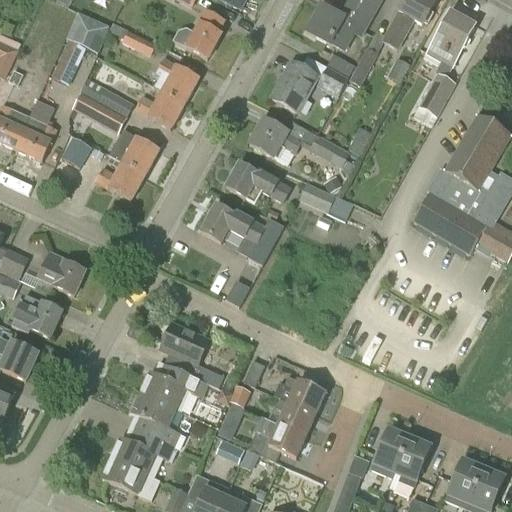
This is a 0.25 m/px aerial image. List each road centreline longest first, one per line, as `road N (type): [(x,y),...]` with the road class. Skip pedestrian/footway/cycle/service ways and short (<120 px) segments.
road 1 (residential): [(286,0),(145,252)]
road 2 (residential): [(362,385),(133,274)]
road 3 (residential): [(133,274),(26,484)]
road 4 (unknown): [(394,230),(352,302),(350,323),(425,357)]
road 5 (residential): [(362,385),(511,451)]
road 6 (residential): [(145,252),(0,186)]
